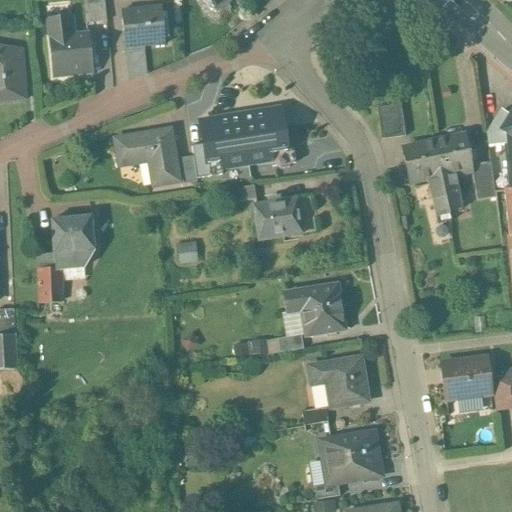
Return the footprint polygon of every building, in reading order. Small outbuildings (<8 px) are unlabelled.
[(83,0),(86,25),(106,23),(103,0),(83,0)] [(207,0),(216,11),(231,0),(207,0)] [(161,9),(122,13),(125,48),(164,44),(164,39),(168,39),(166,25),(162,26),(161,9)] [(73,37),(71,19),(48,22),(54,79),(92,75),(88,36),(73,37)] [(22,52),(0,47),(0,102),(26,100),(22,52)] [(401,106),(377,109),(381,141),(405,137),(401,106)] [(282,108),(197,121),(204,165),(221,162),(223,175),(275,167),(273,154),(288,152),(282,108)] [(511,114),(511,117),(502,112),(487,136),(489,149),(504,147),(509,191),(511,190),(511,114)] [(170,132),(115,141),(119,168),(154,162),(158,187),(179,183),(170,132)] [(466,137),(434,143),(434,144),(448,212),(449,212),(461,210),(455,175),(472,172),(473,171),(472,167),(466,137)] [(434,144),(402,149),(409,184),(427,181),(437,225),(451,222),(449,212),(448,212),(434,144)] [(193,158),(179,160),(183,185),(197,183),(193,158)] [(491,163),(472,167),(473,171),(472,172),(478,202),(496,199),(495,193),(491,163)] [(250,188),(231,191),(234,204),(253,201),(250,188)] [(511,190),(509,191),(509,192),(495,193),(496,199),(500,229),(509,228),(510,238),(511,237),(511,190)] [(296,200),(253,208),(259,242),(302,235),(296,200)] [(91,218),(51,222),(54,255),(36,256),(37,272),(38,272),(63,269),(63,270),(84,269),(94,252),(91,218)] [(195,243),(176,245),(178,265),(197,263),(195,243)] [(63,269),(38,272),(39,304),(60,303),(63,270),(63,269)] [(336,288),(284,296),(287,314),(301,312),(306,337),(343,331),(336,288)] [(14,311),(0,311),(0,337),(15,337),(14,311)] [(0,337),(0,371),(17,371),(15,337),(0,337)] [(301,337),(277,341),(279,355),(303,351),(301,337)] [(246,345),(233,346),(235,362),(248,360),(246,345)] [(360,360),(308,369),(311,387),(326,384),(330,410),(368,404),(360,360)] [(486,360),(441,365),(446,401),(491,396),(486,360)] [(511,378),(494,381),(497,411),(511,409),(511,378)] [(325,410),(301,414),(304,428),(327,424),(325,410)] [(373,434),(321,443),(328,485),(338,484),(338,485),(380,478),(373,434)] [(204,446),(182,447),(183,467),(204,466),(204,446)] [(328,485),(315,487),(317,501),(340,498),(338,485),(338,484),(328,485)]
